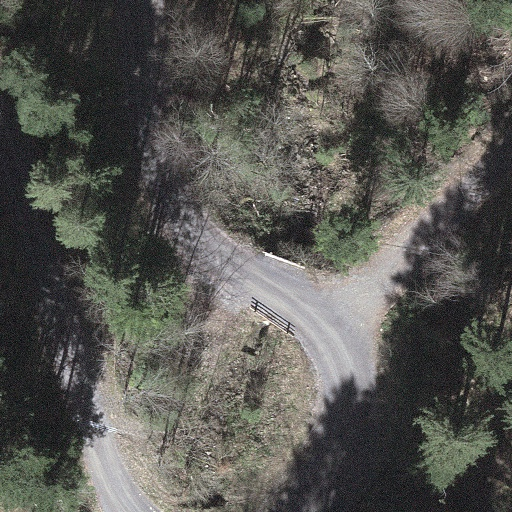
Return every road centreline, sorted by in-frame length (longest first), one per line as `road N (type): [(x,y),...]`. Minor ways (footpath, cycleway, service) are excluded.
road 1 (track): [(138,0),(168,195),(218,256),(357,327),(350,476),(284,511)]
road 2 (track): [(126,511),(0,145)]
road 3 (track): [(511,141),(403,258),(357,327)]
